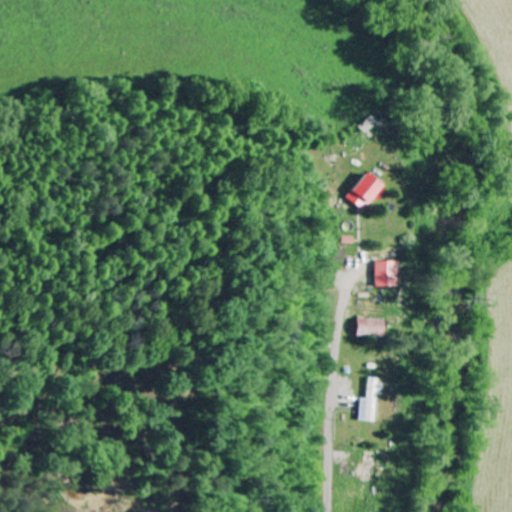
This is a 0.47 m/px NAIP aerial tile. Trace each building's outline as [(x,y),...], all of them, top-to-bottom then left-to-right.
[(382,186),(365,173),(347,198),(363,210),(382,186)] [(376,288),(397,287),(396,262),(376,262),(376,288)] [(357,336),(383,337),(383,320),(358,320),(357,336)] [(383,381),(368,381),(368,400),(361,399),(360,422),(376,423),(377,396),(383,396),(383,381)] [(374,484),(375,453),(366,453),(366,467),(358,466),(358,483),(374,484)]
